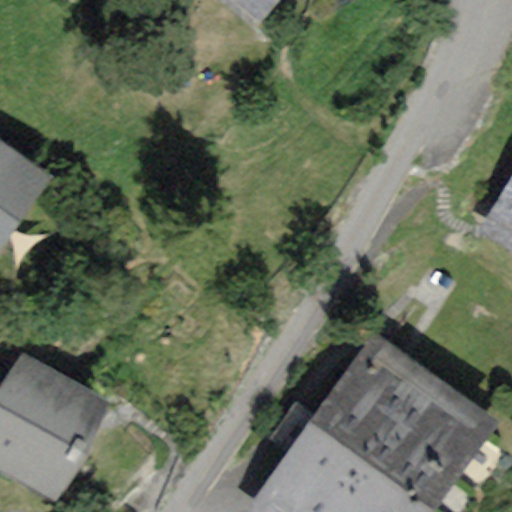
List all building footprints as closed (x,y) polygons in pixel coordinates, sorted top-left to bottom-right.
[(235,0),(259,18),(273,0),(235,0)] [(0,146),(0,239),(44,177),(0,146)] [(511,192),(498,214),(511,223),(511,192)] [(373,346),(259,511),(419,511),(482,421),(373,346)] [(23,360),(0,404),(0,460),(53,488),(99,400),(23,360)]
